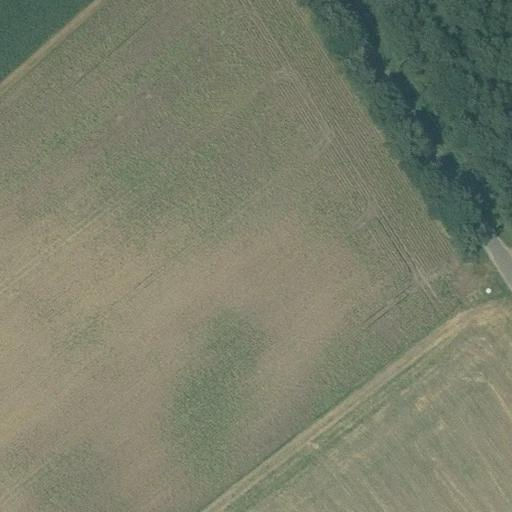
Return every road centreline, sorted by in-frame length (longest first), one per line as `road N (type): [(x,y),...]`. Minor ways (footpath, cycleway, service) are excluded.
road 1 (unclassified): [(334,0),(511,273)]
road 2 (track): [(0,81),(95,0)]
